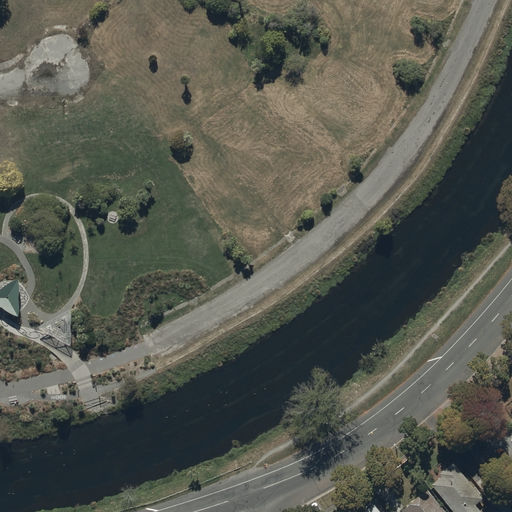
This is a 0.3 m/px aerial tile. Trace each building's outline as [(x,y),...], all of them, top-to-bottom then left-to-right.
[(20,283),(0,294),(0,309),(20,320),(20,283)] [(72,314),(42,332),(71,348),(72,314)] [(481,497),(452,463),(439,474),(441,476),(430,484),(452,511),(481,511),(474,503),(481,497)] [(445,511),(426,488),(400,510),(402,511),(445,511)] [(381,511),(372,501),(358,511),(381,511)]
